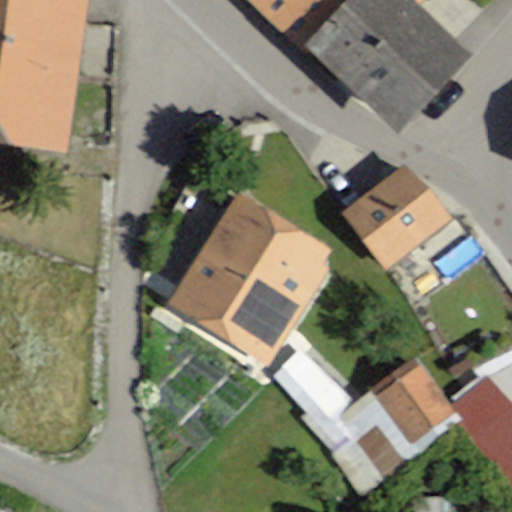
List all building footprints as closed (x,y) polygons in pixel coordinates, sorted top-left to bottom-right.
[(82,0),(0,0),(0,122),(66,131),(82,0)] [(274,0),(289,13),(301,0),(274,0)] [(301,0),(289,13),(397,111),(469,32),(432,0),(301,0)] [(409,153),(345,196),(386,256),(450,213),(409,153)] [(264,346),(331,240),(237,181),(170,288),(264,346)] [(409,357),(371,389),(414,438),(451,406),(409,357)]
